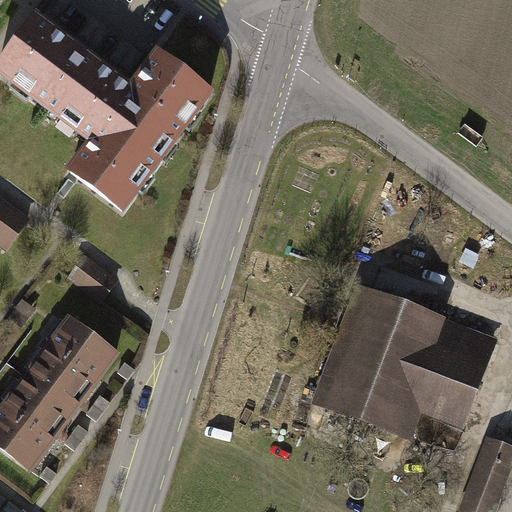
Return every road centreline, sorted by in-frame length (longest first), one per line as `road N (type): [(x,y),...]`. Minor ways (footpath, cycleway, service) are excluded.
road 1 (tertiary): [(134,511),(280,54)]
road 2 (residential): [(511,229),(280,54)]
